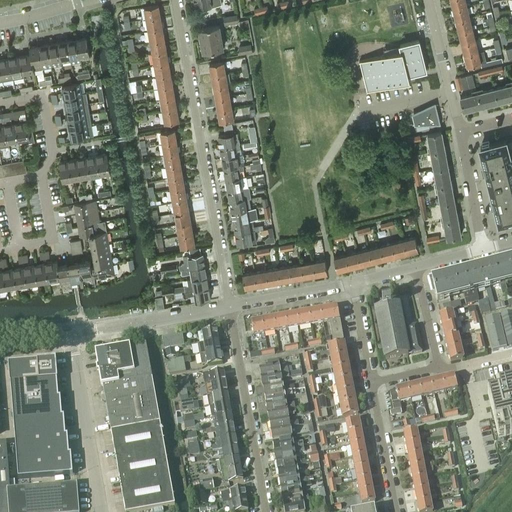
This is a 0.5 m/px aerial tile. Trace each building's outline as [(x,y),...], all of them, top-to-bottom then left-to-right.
[(194,0),(196,9),(221,4),(220,0),(228,0),(228,1),(231,0),(194,0)] [(450,0),(453,9),(467,6),(465,0),(450,0)] [(146,19),(160,16),(158,4),(144,7),(146,19)] [(456,20),(469,17),(467,6),(453,9),(456,20)] [(225,23),(238,21),(237,15),(224,17),(225,23)] [(160,16),(146,19),(148,30),(162,28),(160,16)] [(458,32),(472,28),(469,17),(456,20),(458,32)] [(219,25),(199,28),(203,52),(223,48),(219,25)] [(162,28),(148,30),(150,42),(164,39),(162,28)] [(461,43),(475,40),(472,28),(458,32),(461,43)] [(87,37),(77,39),(81,58),(90,56),(87,37)] [(81,62),(81,58),(77,39),(68,40),(71,59),(72,63),(81,62)] [(164,39),(150,42),(152,53),(166,51),(164,39)] [(62,61),(71,59),(68,40),(58,42),(62,61)] [(361,61),(368,90),(366,90),(366,91),(410,80),(409,74),(426,70),(423,58),(422,52),(419,40),(400,44),(401,50),(359,61),(359,62),(361,61)] [(464,55),(478,51),(475,40),(461,43),(464,55)] [(62,65),(62,61),(58,42),(49,44),(53,67),(62,65)] [(43,68),(53,67),(49,44),(39,45),(43,68)] [(30,47),(31,54),(34,70),(43,68),(39,45),(30,47)] [(483,50),(478,51),(464,55),(467,66),(468,70),(502,61),(501,58),(486,61),(483,50)] [(166,51),(152,53),(154,65),(168,62),(166,51)] [(31,54),(20,56),(24,73),(34,71),(34,70),(31,54)] [(24,77),(24,73),(20,56),(10,58),(14,79),(24,77)] [(0,64),(3,81),(14,79),(10,58),(0,59),(0,64)] [(209,64),(211,76),(226,73),(223,61),(209,64)] [(168,62),(154,65),(156,76),(170,74),(168,62)] [(211,76),(213,87),(228,84),(226,73),(211,76)] [(170,74),(156,76),(158,88),(173,85),(170,74)] [(131,93),(137,92),(142,91),(141,84),(136,85),(135,80),(129,81),(131,93)] [(62,85),(64,96),(85,93),(83,82),(75,83),(62,85)] [(213,87),(216,98),(230,96),(228,84),(213,87)] [(498,102),(511,98),(511,85),(511,84),(495,88),(498,102)] [(173,85),(158,88),(161,99),(175,97),(173,85)] [(478,92),(481,106),(498,102),(495,88),(478,92)] [(64,96),(66,107),(88,103),(86,92),(85,93),(64,96)] [(464,110),(481,106),(478,92),(460,97),(464,110)] [(216,98),(218,110),(232,107),(230,96),(216,98)] [(177,108),(175,97),(161,99),(163,111),(177,108)] [(66,107),(68,118),(90,114),(88,103),(66,107)] [(425,127),(424,123),(428,122),(428,124),(440,124),(438,121),(435,106),(435,103),(424,108),(425,110),(413,113),(417,129),(425,127)] [(234,119),(232,107),(218,110),(220,122),(234,119)] [(177,108),(163,111),(165,123),(179,120),(177,108)] [(68,118),(69,128),(92,124),(90,114),(68,118)] [(27,121),(16,123),(19,140),(25,139),(25,141),(27,143),(35,141),(33,130),(29,130),(27,121)] [(19,140),(16,123),(5,125),(9,142),(19,140)] [(224,125),(225,132),(233,131),(231,123),(224,125)] [(93,135),(92,124),(69,128),(71,139),(93,135)] [(5,125),(0,125),(0,147),(9,146),(9,142),(5,125)] [(162,144),(176,141),(174,129),(160,132),(162,144)] [(431,151),(444,149),(441,131),(427,134),(431,151)] [(218,136),(220,147),(239,144),(237,133),(218,136)] [(178,153),(176,141),(162,144),(164,155),(178,153)] [(511,219),(511,167),(505,141),(480,147),(490,185),(499,222),(511,219)] [(222,158),(237,155),(237,151),(240,151),(239,144),(220,147),(222,158)] [(448,166),(444,149),(431,151),(434,169),(448,166)] [(107,153),(98,155),(101,174),(111,172),(107,153)] [(166,167),(180,164),(178,153),(164,155),(166,167)] [(101,174),(98,155),(88,157),(91,176),(101,174)] [(224,169),(242,166),(244,165),(243,161),(238,162),(237,155),(222,158),(224,169)] [(88,157),(79,158),(82,177),(91,176),(88,157)] [(79,158),(69,160),(73,179),(82,177),(79,158)] [(63,181),(73,179),(69,160),(59,162),(63,181)] [(13,162),(7,163),(9,175),(15,174),(13,162)] [(7,163),(1,164),(3,176),(9,175),(7,163)] [(168,178),(183,175),(180,164),(166,167),(168,178)] [(226,180),(241,177),(240,171),(243,170),(242,166),(224,169),(226,180)] [(451,183),(448,166),(434,169),(437,186),(451,183)] [(171,189),(185,187),(183,175),(168,178),(171,189)] [(228,190),(247,187),(248,187),(246,176),(241,177),(226,180),(228,190)] [(256,177),(257,185),(265,183),(264,176),(256,177)] [(454,201),(451,183),(437,186),(440,203),(454,201)] [(173,201),(187,198),(185,187),(171,189),(173,201)] [(249,187),(248,187),(247,187),(228,190),(230,201),(245,199),(249,198),(251,198),(249,187)] [(175,212),(189,210),(187,198),(173,201),(175,212)] [(230,201),(232,212),(251,209),(250,204),(249,198),(245,199),(230,201)] [(74,204),(76,215),(98,211),(96,200),(74,204)] [(457,218),(454,201),(440,203),(444,221),(457,218)] [(234,223),(253,220),(257,219),(256,208),(251,209),(232,212),(234,223)] [(177,224),(191,221),(189,210),(175,212),(177,224)] [(98,211),(76,215),(78,225),(100,221),(98,211)] [(457,218),(444,221),(447,238),(461,236),(457,218)] [(234,223),(236,234),(255,230),(263,229),(263,225),(254,226),(253,220),(234,223)] [(80,236),(90,234),(102,232),(107,231),(105,221),(100,221),(78,225),(80,236)] [(179,235),(193,233),(191,221),(177,224),(179,235)] [(255,235),(255,230),(236,234),(238,245),(257,241),(255,235)] [(90,234),(92,245),(109,242),(107,231),(102,232),(90,234)] [(193,233),(179,235),(181,247),(195,245),(193,233)] [(415,236),(403,239),(406,253),(418,250),(415,236)] [(403,239),(391,242),(395,256),(406,253),(403,239)] [(92,245),(94,255),(111,252),(109,242),(92,245)] [(383,259),(395,256),(391,242),(380,245),(383,259)] [(372,261),(383,259),(380,245),(368,248),(372,261)] [(360,264),(372,261),(368,248),(357,251),(360,264)] [(349,267),(360,264),(357,251),(345,254),(349,267)] [(94,255),(95,266),(112,263),(111,252),(94,255)] [(180,270),(181,269),(204,265),(203,254),(183,257),(184,263),(182,264),(179,265),(180,270)] [(337,270),(349,267),(345,254),(334,257),(337,270)] [(325,259),(313,261),(315,275),(327,272),(325,259)] [(510,281),(511,280),(511,269),(510,260),(432,281),(437,301),(444,299),(444,298),(462,293),(466,306),(477,303),(478,301),(476,294),(475,294),(474,290),(499,284),(502,296),(507,295),(505,287),(511,286),(510,281)] [(57,261),(46,263),(49,280),(60,278),(58,266),(57,261)] [(91,267),(90,261),(79,263),(82,280),(93,278),(91,267)] [(303,277),(315,275),(313,261),(301,263),(303,277)] [(49,280),(46,263),(36,265),(39,282),(49,280)] [(72,264),(69,264),(72,282),(75,281),(82,280),(79,263),(72,264)] [(95,266),(91,267),(93,278),(114,274),(112,263),(95,266)] [(292,279),(303,277),(301,263),(289,265),(292,279)] [(69,264),(58,266),(60,278),(61,284),(72,282),(69,264)] [(36,265),(25,267),(28,284),(39,282),(36,265)] [(191,273),(192,279),(206,276),(204,265),(181,269),(182,274),(191,273)] [(280,281),(292,279),(289,265),(278,268),(280,281)] [(28,284),(25,267),(14,269),(18,286),(28,284)] [(268,283),(280,281),(278,268),(266,270),(268,283)] [(14,269),(4,271),(7,288),(18,286),(14,269)] [(257,285),(268,283),(266,270),(254,272),(257,285)] [(242,274),(245,287),(257,285),(254,272),(242,274)] [(184,286),(185,291),(208,287),(206,276),(192,279),(193,284),(184,286)] [(208,287),(185,291),(186,296),(195,295),(196,301),(210,298),(208,287)] [(157,308),(164,307),(162,296),(155,297),(157,308)] [(393,307),(392,301),(380,304),(381,309),(376,310),(385,361),(408,356),(422,353),(416,326),(405,328),(406,329),(403,329),(398,306),(393,307)] [(485,302),(478,304),(481,315),(490,312),(489,307),(486,307),(485,302)] [(320,310),(322,324),(329,322),(333,342),(343,340),(339,321),(338,316),(339,316),(338,311),(337,312),(337,307),(320,310)] [(320,310),(308,312),(311,326),(322,324),(320,310)] [(311,326),(308,312),(297,314),(299,328),(311,326)] [(511,312),(501,315),(508,348),(511,347),(511,312)] [(442,328),(455,324),(452,313),(439,316),(442,328)] [(285,317),(287,330),(299,328),(297,314),(285,317)] [(506,349),(499,316),(485,319),(492,352),(506,349)] [(276,332),(287,330),(285,317),(273,319),(276,332)] [(273,319),(261,321),(264,334),(276,332),(273,319)] [(264,334),(261,321),(251,323),(253,336),(264,334)] [(445,339),(458,336),(455,324),(442,328),(445,339)] [(201,332),(203,343),(218,341),(216,330),(201,332)] [(181,336),(163,339),(165,350),(172,349),(172,348),(183,346),(181,336)] [(447,351),(460,348),(458,336),(445,339),(447,351)] [(199,356),(220,352),(218,341),(203,343),(197,344),(199,356)] [(96,353),(102,386),(152,378),(146,344),(96,353)] [(330,359),(346,356),(346,354),(346,351),(345,350),(344,344),(328,347),(330,359)] [(463,360),(460,348),(447,351),(450,363),(463,360)] [(222,363),(220,352),(199,356),(201,365),(207,364),(207,366),(222,363)] [(346,356),(330,359),(333,371),(348,368),(348,366),(349,365),(348,363),(347,362),(346,356)] [(177,363),(168,364),(170,375),(179,373),(179,370),(185,369),(183,358),(177,360),(177,363)] [(8,364),(9,375),(10,384),(11,390),(12,409),(15,447),(18,480),(72,475),(72,474),(70,457),(71,457),(71,455),(68,455),(67,438),(67,436),(65,436),(63,419),(64,419),(64,417),(61,417),(60,400),(60,398),(57,398),(56,381),(57,381),(57,380),(56,370),(56,360),(46,360),(37,361),(37,362),(31,362),(8,364)] [(259,369),(261,378),(288,373),(287,369),(279,370),(277,360),(267,362),(268,367),(259,369)] [(348,368),(333,371),(335,383),(351,380),(350,378),(351,377),(350,374),(348,368)] [(288,373),(261,378),(262,387),(282,383),(281,379),(289,378),(302,376),(301,371),(288,373)] [(205,386),(225,383),(223,372),(209,374),(210,381),(204,382),(205,386)] [(511,372),(498,378),(500,384),(511,380),(511,372)] [(454,376),(442,379),(445,392),(457,389),(454,376)] [(102,386),(110,432),(160,423),(152,378),(102,386)] [(178,390),(186,389),(189,388),(188,378),(176,380),(178,390)] [(442,379),(431,382),(434,395),(445,392),(442,379)] [(351,380),(335,383),(337,394),(353,391),(353,390),(353,389),(353,386),(352,386),(351,380)] [(431,382),(419,384),(422,398),(434,395),(431,382)] [(207,397),(227,393),(225,383),(205,386),(207,397)] [(262,387),(264,396),(287,391),(286,387),(282,388),(282,383),(262,387)] [(419,384),(407,387),(410,400),(422,398),(419,384)] [(400,403),(410,400),(407,387),(395,390),(396,391),(390,393),(394,411),(402,409),(400,403)] [(494,393),(487,394),(489,401),(490,406),(490,407),(491,411),(491,412),(492,412),(493,417),(492,417),(493,418),(494,422),(494,423),(495,428),(495,429),(496,429),(496,432),(497,433),(496,433),(497,434),(497,435),(498,437),(499,440),(503,439),(503,438),(504,439),(505,439),(511,437),(511,436),(511,388),(506,390),(506,389),(505,390),(506,390),(500,391),(499,391),(500,391),(494,392),(494,393)] [(187,397),(186,389),(178,390),(180,398),(187,397)] [(288,391),(287,391),(264,396),(266,404),(285,401),(284,397),(292,396),(291,391),(288,391)] [(337,394),(340,406),(355,403),(355,402),(356,401),(355,398),(354,397),(353,391),(337,394)] [(209,408),(229,404),(227,393),(207,397),(209,408)] [(180,402),(182,412),(194,410),(192,400),(180,402)] [(266,404),(267,413),(294,408),(293,403),(285,405),(285,401),(266,404)] [(355,403),(340,406),(342,418),(358,415),(357,413),(358,413),(357,410),(357,409),(355,403)] [(212,418),(231,415),(229,404),(209,408),(211,418),(212,418)] [(295,413),(294,408),(267,413),(269,422),(288,419),(287,415),(295,413)] [(183,417),(184,424),(194,422),(192,415),(183,417)] [(214,429),(233,426),(231,415),(212,418),(214,429)] [(269,422),(270,431),(294,427),(293,423),(289,424),(288,419),(269,422)] [(346,423),(348,435),(361,432),(359,420),(346,423)] [(195,428),(194,422),(184,424),(185,430),(195,428)] [(138,511),(174,506),(160,423),(110,432),(124,511),(138,511)] [(216,440),(235,437),(233,426),(214,429),(216,440)] [(294,431),(294,427),(270,431),(272,440),(291,437),(290,432),(294,431)] [(406,445),(419,443),(417,431),(403,433),(406,445)] [(363,444),(361,432),(348,435),(350,447),(363,444)] [(186,434),(187,441),(197,439),(196,433),(186,434)] [(218,451),(237,447),(235,437),(216,440),(217,446),(212,447),(213,452),(218,451)] [(303,447),(302,443),(292,444),(292,439),(272,443),(274,452),(303,447)] [(0,442),(0,511),(11,511),(10,490),(8,472),(7,454),(6,442),(4,442),(0,442)] [(187,445),(189,455),(199,454),(197,443),(187,445)] [(406,445),(408,457),(421,454),(419,443),(406,445)] [(350,447),(352,458),(366,456),(363,444),(350,447)] [(220,461),(239,458),(237,447),(218,451),(220,461)] [(303,447),(274,452),(275,461),(295,457),(294,453),(304,451),(303,447)] [(311,464),(319,462),(317,454),(310,455),(311,464)] [(423,466),(421,454),(408,457),(410,469),(423,466)] [(352,458),(355,470),(368,467),(366,456),(352,458)] [(295,457),(275,461),(277,470),(300,466),(300,461),(296,462),(295,457)] [(222,472),(241,469),(239,458),(220,461),(217,462),(219,472),(221,473),(222,472)] [(300,466),(277,470),(278,478),(298,475),(297,470),(301,470),(300,466)] [(410,469),(412,480),(426,478),(423,466),(410,469)] [(355,470),(357,482),(370,479),(368,467),(355,470)] [(241,469),(222,472),(224,483),(242,480),(241,469)] [(298,475),(278,478),(280,487),(310,482),(314,481),(313,479),(311,478),(306,479),(299,480),(298,475)] [(412,480),(415,492),(428,490),(426,478),(412,480)] [(357,482),(359,493),(372,491),(370,479),(357,482)] [(198,483),(199,492),(213,489),(212,480),(198,483)] [(310,482),(280,487),(282,496),(301,493),(300,488),(311,486),(310,482)] [(78,511),(77,485),(10,490),(11,511),(78,511)] [(221,493),(222,504),(246,500),(244,489),(229,491),(230,492),(221,493)] [(415,492),(417,504),(430,501),(428,490),(415,492)] [(375,503),(372,491),(359,493),(361,505),(375,503)] [(203,492),(197,493),(199,506),(205,505),(203,492)] [(301,493),(282,496),(283,505),(306,501),(308,501),(308,496),(302,498),(301,493)] [(326,511),(324,499),(309,501),(311,511),(326,511)] [(239,511),(248,510),(246,500),(222,504),(223,508),(228,507),(228,511),(239,511)] [(306,501),(283,505),(284,511),(304,511),(303,506),(307,505),(306,501)] [(432,511),(430,501),(417,504),(418,511),(432,511)]
